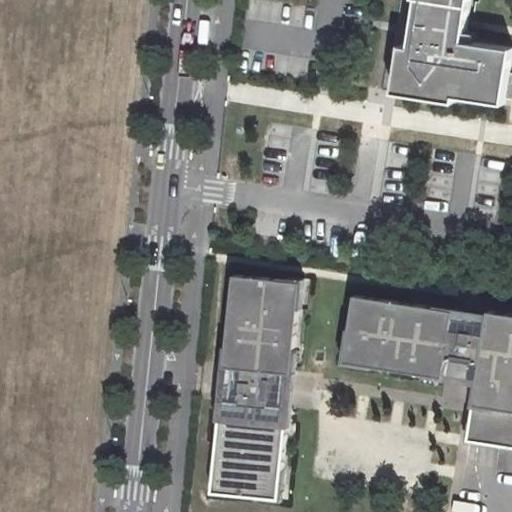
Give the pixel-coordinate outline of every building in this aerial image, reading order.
[(416,0),(412,31),(417,31),(415,45),(409,43),(399,41),(392,88),(453,99),(454,92),(502,100),(503,94),(511,95),(511,70),(507,69),(510,45),(462,37),(467,0),(416,0)] [(412,31),(409,43),(415,45),(417,31),(412,31)] [(223,400),(213,491),(268,497),(269,490),(282,491),(290,406),(271,405),(274,371),(294,373),(303,288),(290,287),(291,280),(236,274),(226,366),(237,367),(233,401),(223,400)] [(290,287),(303,288),(304,281),(291,280),(290,287)] [(455,309),(356,294),(349,342),(356,343),(353,362),(445,376),(448,356),(481,361),(470,438),(509,444),(511,444),(511,312),(489,309),(487,324),(453,319),(455,309)] [(237,367),(226,366),(223,400),(233,401),(237,367)] [(269,490),(268,497),(281,498),(282,491),(269,490)]
